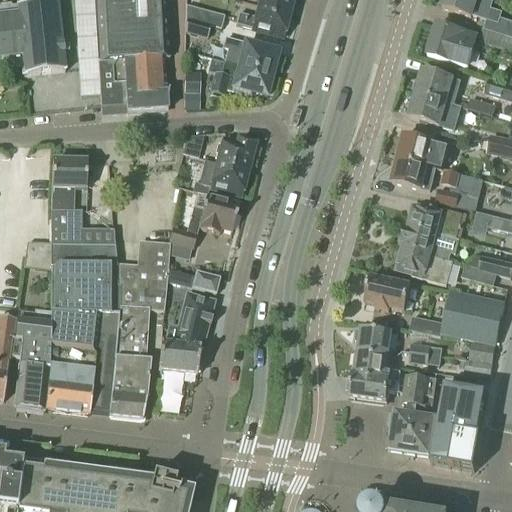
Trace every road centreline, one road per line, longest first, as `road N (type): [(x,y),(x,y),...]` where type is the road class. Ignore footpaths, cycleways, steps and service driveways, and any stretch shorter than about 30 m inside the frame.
road 1 (residential): [(0,429),(204,455),(277,120)]
road 2 (primary): [(264,511),(293,410),(295,256),(374,0)]
road 3 (primary): [(348,0),(264,297),(256,411),(230,511)]
road 4 (residential): [(312,327),(411,0)]
road 5 (residential): [(277,120),(0,137)]
road 6 (residential): [(511,323),(481,494)]
road 7 (residential): [(277,120),(317,0)]
